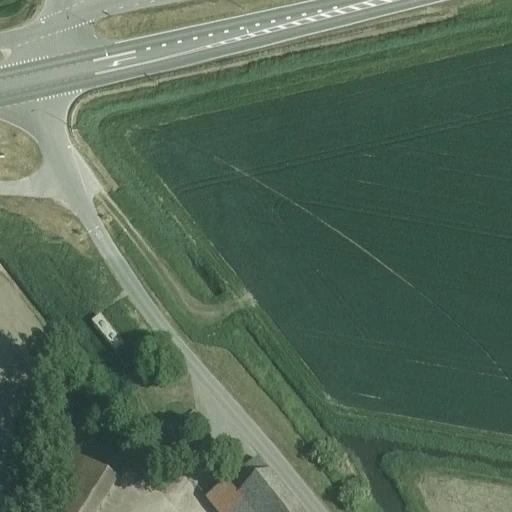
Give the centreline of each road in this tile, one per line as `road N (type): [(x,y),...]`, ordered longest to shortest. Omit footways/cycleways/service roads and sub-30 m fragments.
road 1 (unclassified): [(313,511),(140,300),(68,185)]
road 2 (secondary): [(40,80),(388,0)]
